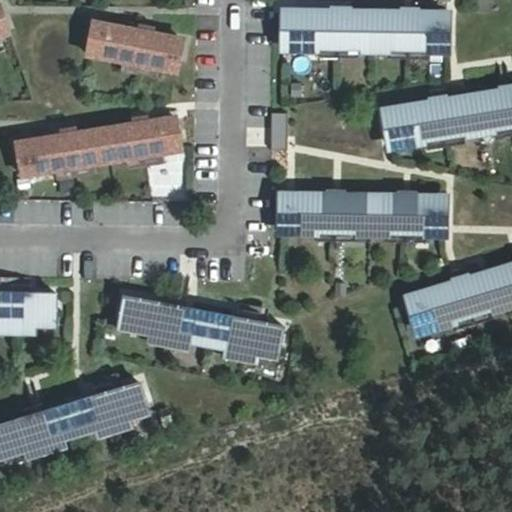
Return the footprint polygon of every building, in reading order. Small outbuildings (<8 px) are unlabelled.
[(0,37),(11,34),(0,2),(0,37)] [(320,14),(289,13),(288,47),(449,48),(449,15),(418,15),(394,15),(344,14),(320,14)] [(179,71),(186,39),(97,22),(91,54),(125,61),(144,64),(163,68),(179,71)] [(125,61),(123,71),(142,74),(144,64),(125,61)] [(163,68),(144,64),(142,74),(161,78),(163,68)] [(511,84),(492,88),(493,95),(511,91),(511,84)] [(421,107),(389,112),(395,145),(511,125),(511,91),(493,95),(455,101),(444,103),(421,107)] [(443,96),(419,100),(421,107),(444,103),(443,96)] [(292,110),(278,110),(278,133),(291,133),(292,110)] [(152,121),(151,114),(134,117),(136,124),(152,121)] [(64,136),(20,143),(26,176),(59,170),(77,167),(79,167),(97,164),(131,159),(149,156),(167,153),(184,150),(179,117),(152,121),(136,124),(81,133),(64,136)] [(80,126),(63,129),(64,136),(81,133),(80,126)] [(291,133),(278,133),(278,150),(291,150),(291,133)] [(168,163),(167,153),(149,156),(151,165),(168,163)] [(131,159),(133,168),(151,165),(149,156),(131,159)] [(79,167),(81,177),(99,174),(97,164),(79,167)] [(59,170),(61,180),(79,177),(77,167),(59,170)] [(318,197),(286,197),(286,230),(447,232),(447,199),(416,198),(392,198),(342,197),(318,197)] [(511,302),(511,267),(469,281),(446,288),(415,297),(425,329),(511,302)] [(466,274),(443,281),(446,288),(469,281),(466,274)] [(59,293),(0,292),(0,325),(17,326),(22,326),(40,326),(59,326),(59,293)] [(129,296),(123,328),(153,334),(171,337),(176,338),(194,342),(227,348),(263,355),(281,358),(287,325),(129,296)] [(0,325),(0,335),(17,336),(17,326),(0,325)] [(22,336),(40,336),(40,326),(22,326),(22,336)] [(153,334),(151,344),(169,347),(171,337),(153,334)] [(176,338),(174,348),(192,352),(194,342),(176,338)] [(227,348),(225,357),(261,364),(263,355),(227,348)] [(143,382),(0,425),(0,460),(28,452),(45,447),(51,445),(68,440),(100,430),(135,419),(152,414),(143,382)] [(100,430),(103,439),(138,429),(135,419),(100,430)] [(51,445),(53,455),(71,449),(68,440),(51,445)] [(28,452),(31,461),(48,456),(45,447),(28,452)]
